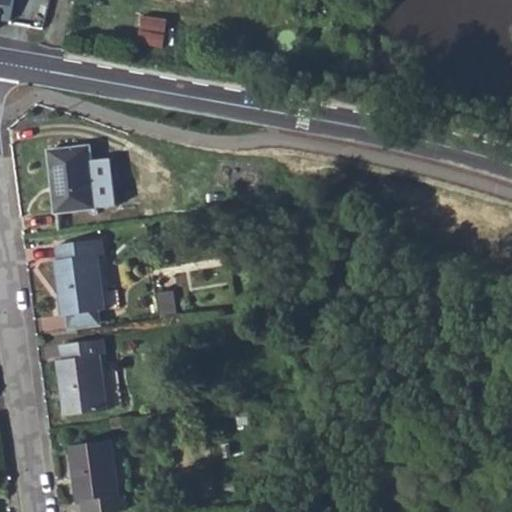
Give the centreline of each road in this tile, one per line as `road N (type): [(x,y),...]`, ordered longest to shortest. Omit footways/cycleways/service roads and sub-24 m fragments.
road 1 (tertiary): [(0,65),(349,125),(511,167)]
road 2 (residential): [(37,511),(0,240)]
